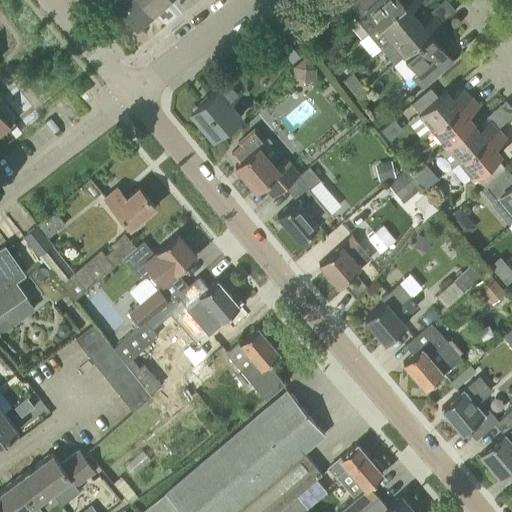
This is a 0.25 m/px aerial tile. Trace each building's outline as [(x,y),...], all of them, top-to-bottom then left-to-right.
[(152,14),(140,0),(113,0),(112,1),(136,28),(152,14)] [(140,0),(152,14),(167,0),(140,0)] [(377,24),(405,0),(353,0),(350,3),(359,13),(364,8),(377,24)] [(421,0),(420,0),(405,0),(377,24),(368,32),(381,47),(417,17),(409,8),(412,5),(414,7),(421,0)] [(381,47),(394,63),(404,55),(441,23),(434,15),(426,21),(427,23),(424,26),(417,17),(381,47)] [(416,69),(411,74),(422,86),(442,70),(454,60),(444,48),(436,39),(439,36),(440,38),(448,31),(441,23),(404,55),(416,69)] [(292,25),(274,41),(292,63),(307,43),(292,25)] [(293,74),(309,83),(318,66),(302,57),(293,74)] [(352,71),(343,79),(356,95),(365,87),(352,71)] [(230,78),(190,111),(212,137),(226,126),(227,127),(241,116),(229,101),(241,91),(230,78)] [(431,128),(470,97),(462,87),(454,93),(456,96),(453,98),(445,89),(438,96),(430,87),(410,103),(431,128)] [(0,131),(9,124),(9,125),(14,122),(0,104),(0,100),(1,99),(0,97),(0,131)] [(445,144),(476,119),(475,119),(472,121),(465,113),(468,110),(470,113),(478,106),(470,97),(431,128),(445,144)] [(378,121),(388,112),(380,102),(370,111),(378,121)] [(459,160),(497,129),(489,119),(481,126),(483,128),(480,131),(473,122),(476,120),(476,119),(445,144),(459,160)] [(285,186),(300,173),(288,158),(276,169),(263,153),(271,146),(255,127),(238,141),(241,144),(231,152),(239,161),(235,165),(256,189),(264,183),(273,194),(272,195),(272,196),(285,186)] [(505,138),(497,129),(459,160),(472,176),(500,154),(492,145),(496,142),(497,145),(505,138)] [(285,186),(290,192),(295,199),(277,214),(299,239),(330,213),(315,196),(314,196),(308,188),(319,178),(309,166),(301,173),(300,173),(285,186)] [(500,194),(511,209),(511,174),(506,167),(481,188),(492,201),(500,194)] [(388,184),(397,195),(403,202),(421,187),(407,169),(388,184)] [(116,186),(105,196),(104,197),(130,227),(155,206),(138,186),(125,197),(116,186)] [(75,299),(122,257),(136,246),(124,233),(102,251),(100,249),(73,272),(73,271),(47,238),(65,223),(53,209),(35,224),(36,225),(23,235),(36,250),(39,255),(62,283),(75,299)] [(143,239),(136,246),(122,257),(134,270),(142,262),(161,284),(196,254),(177,232),(155,250),(156,251),(154,252),(143,239)] [(427,252),(431,238),(418,233),(413,247),(427,252)] [(338,285),(360,266),(371,257),(352,234),(341,244),(341,243),(318,262),(338,285)] [(0,309),(25,292),(15,278),(24,272),(4,246),(0,248),(0,309)] [(445,306),(464,290),(480,277),(470,265),(435,295),(445,306)] [(476,283),(491,303),(505,292),(489,272),(476,283)] [(177,294),(184,301),(208,329),(220,319),(220,320),(239,304),(217,278),(208,286),(198,275),(177,294)] [(381,298),(383,301),(364,317),(385,341),(405,324),(400,318),(417,304),(398,282),(381,298)] [(128,311),(140,325),(140,326),(146,320),(170,300),(158,286),(128,311)] [(122,359),(125,362),(139,351),(158,334),(146,320),(140,326),(140,325),(114,348),(115,350),(122,359)] [(430,321),(419,330),(404,344),(413,353),(403,362),(424,387),(461,357),(430,321)] [(82,347),(101,331),(94,323),(75,338),(82,347)] [(228,351),(248,376),(266,397),(284,382),(267,361),(279,351),(257,325),(239,341),(239,342),(228,351)] [(511,328),(503,336),(511,346),(511,328)] [(82,347),(89,356),(108,340),(101,331),(82,347)] [(183,334),(161,354),(195,391),(217,371),(183,334)] [(108,340),(89,356),(96,365),(115,350),(114,348),(108,340)] [(96,365),(103,374),(122,359),(115,350),(96,365)] [(111,383),(129,368),(125,362),(122,359),(103,374),(111,383)] [(111,383),(118,393),(137,378),(129,368),(111,383)] [(462,431),(467,428),(476,438),(494,423),(498,419),(488,407),(482,412),(475,403),(491,389),(479,375),(441,407),(462,431)] [(118,393),(126,402),(144,387),(137,378),(118,393)] [(126,402),(133,411),(151,395),(144,387),(126,402)] [(140,511),(274,511),(295,494),(321,472),(304,450),(324,433),(287,389),(270,403),(270,402),(262,408),(232,432),(234,434),(150,504),(141,511),(140,511)] [(511,410),(511,408),(498,419),(494,423),(503,434),(480,453),(490,465),(489,467),(498,478),(500,476),(500,477),(511,467),(511,410)] [(3,412),(0,414),(0,444),(18,431),(3,412)] [(356,442),(328,467),(352,496),(336,510),(338,511),(358,511),(363,509),(378,496),(368,485),(382,473),(356,442)] [(33,466),(52,491),(61,504),(79,490),(76,485),(95,471),(78,448),(60,462),(52,452),(33,466)] [(39,511),(42,510),(36,503),(52,491),(33,466),(15,479),(38,511),(39,511)] [(38,511),(15,479),(0,489),(0,498),(9,511),(23,511),(30,507),(33,511),(38,511)] [(295,494),(274,511),(299,511),(301,511),(305,507),(295,494)] [(415,511),(400,494),(382,510),(379,511),(415,511)] [(0,511),(9,511),(0,498),(0,511)]
